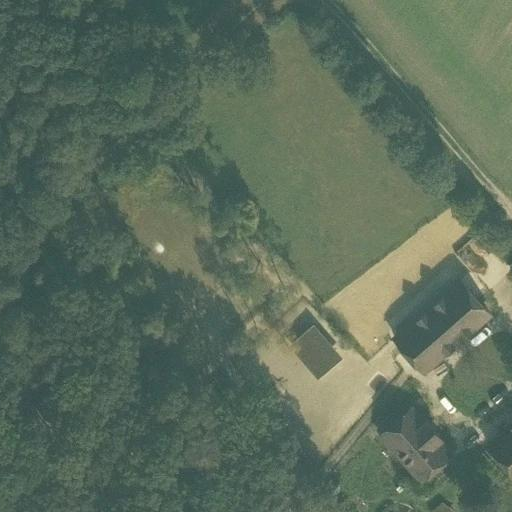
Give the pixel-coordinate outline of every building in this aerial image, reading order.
[(458,277),(390,337),(424,375),(491,314),(458,277)] [(312,323),(287,344),(316,378),(341,358),(312,323)] [(452,453),(410,405),(376,434),(418,483),(452,453)] [(511,419),(484,444),(511,475),(511,419)] [(341,488),(335,482),(321,495),(327,502),(341,488)] [(452,511),(440,502),(429,511),(452,511)]
